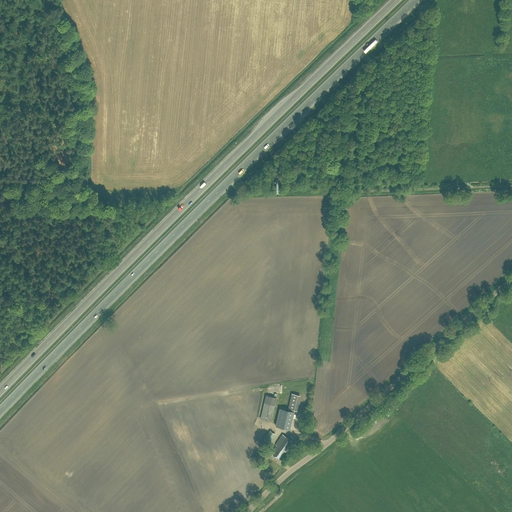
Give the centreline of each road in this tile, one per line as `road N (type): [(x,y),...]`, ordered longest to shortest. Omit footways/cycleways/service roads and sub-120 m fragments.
road 1 (trunk): [(0,410),(415,0)]
road 2 (trunk): [(395,0),(0,391)]
road 3 (tertiary): [(246,511),(511,278)]
road 4 (track): [(59,2),(88,76),(88,190),(0,196)]
road 5 (unclassified): [(511,185),(336,191)]
